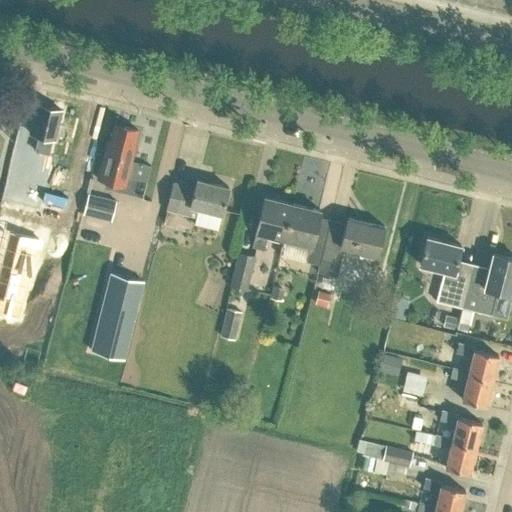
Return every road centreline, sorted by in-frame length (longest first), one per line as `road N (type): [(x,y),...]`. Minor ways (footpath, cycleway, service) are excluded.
road 1 (secondary): [(511,172),(0,40)]
road 2 (tertiary): [(511,48),(315,0)]
